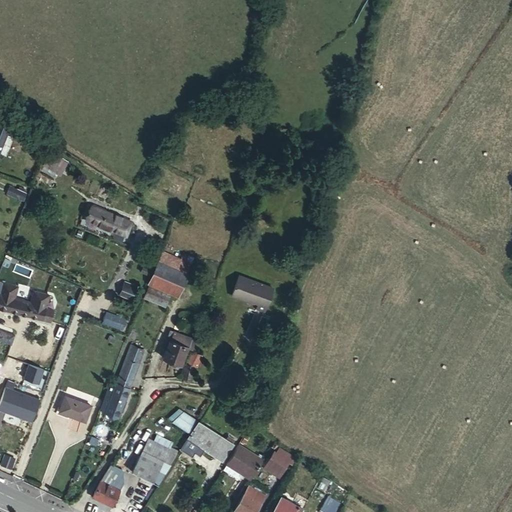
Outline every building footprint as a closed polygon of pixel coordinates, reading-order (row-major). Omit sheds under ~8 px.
[(0,150),(9,124),(0,121),(0,150)] [(61,172),(66,159),(52,154),(47,167),(61,172)] [(125,220),(86,205),(81,218),(120,232),(125,220)] [(153,273),(180,285),(189,265),(161,254),(153,273)] [(153,273),(149,282),(169,291),(169,292),(176,295),(180,285),(153,273)] [(257,306),(256,309),(265,312),(273,290),(239,276),(231,297),(257,306)] [(0,281),(0,308),(49,323),(52,312),(44,309),(48,296),(33,291),(28,304),(11,299),(15,286),(0,281)] [(136,286),(123,281),(118,294),(131,299),(136,286)] [(169,291),(149,282),(149,284),(169,292),(169,291)] [(169,295),(168,294),(148,286),(143,298),(164,306),(169,295)] [(119,331),(124,320),(105,313),(101,324),(119,331)] [(195,339),(169,330),(163,346),(166,347),(162,358),(180,364),(187,347),(191,348),(195,339)] [(130,348),(118,386),(131,390),(142,352),(130,348)] [(191,350),(187,362),(197,365),(201,353),(191,350)] [(28,366),(23,380),(37,385),(42,372),(28,366)] [(106,412),(118,386),(111,383),(100,409),(106,412)] [(131,390),(118,386),(106,412),(118,417),(131,390)] [(8,413),(31,422),(39,401),(4,388),(0,400),(0,408),(9,412),(8,413)] [(91,407),(65,397),(59,411),(85,421),(91,407)] [(232,444),(197,423),(187,439),(222,459),(232,444)] [(132,447),(143,431),(137,427),(126,443),(132,447)] [(131,469),(157,484),(170,465),(165,461),(163,465),(160,464),(170,449),(151,437),(131,469)] [(263,460),(238,446),(225,465),(252,479),(263,460)] [(170,465),(178,453),(170,449),(160,464),(163,465),(165,461),(170,465)] [(290,462),(275,452),(265,467),(272,472),(274,470),(281,475),(290,462)] [(105,476),(114,482),(116,483),(122,471),(111,465),(105,476)] [(116,483),(114,482),(111,487),(101,482),(100,482),(94,494),(92,497),(112,505),(121,485),(116,483)] [(244,492),(234,510),(237,511),(256,511),(262,503),(244,492)] [(301,511),(303,509),(281,498),(273,511),(301,511)] [(335,511),(338,508),(328,503),(322,511),(335,511)]
